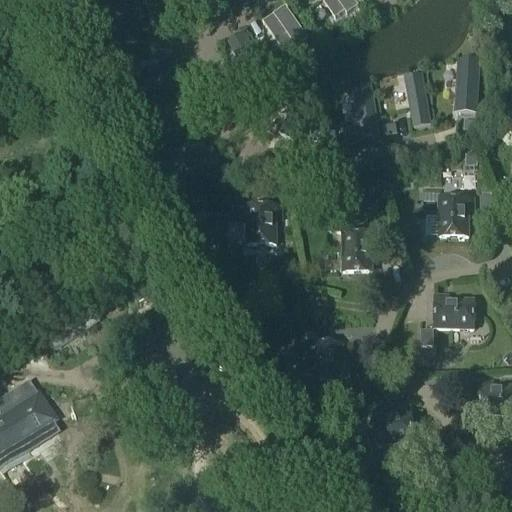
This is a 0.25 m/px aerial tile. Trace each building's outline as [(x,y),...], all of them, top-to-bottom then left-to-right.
[(134,0),(114,0),(117,4),(124,16),(131,28),(133,27),(145,20),(137,6),(134,0)] [(137,0),(148,17),(168,5),(165,0),(137,0)] [(357,10),(350,1),(349,0),(319,0),(321,3),(328,12),(335,22),(344,16),(346,18),(356,11),(357,10)] [(270,36),(277,45),(283,55),(293,48),(295,51),(305,44),(306,43),(301,35),(293,23),(285,12),(274,19),(263,26),(270,36)] [(249,47),(243,37),(228,46),(232,53),(239,64),(246,75),(254,86),(268,78),(268,77),(262,67),(256,57),(249,47)] [(116,61),(120,71),(129,68),(125,58),(116,61)] [(457,114),(475,115),(476,103),(477,91),(478,79),(479,66),(473,66),(457,65),(457,77),(459,78),(458,90),(457,102),(457,114)] [(130,82),(119,86),(125,103),(136,99),(148,95),(159,91),(171,87),(164,69),(153,73),(141,78),(130,82)] [(424,92),(421,80),(405,83),(407,96),(409,109),(412,122),(413,131),(430,128),(428,116),(426,104),(424,92)] [(373,106),(370,90),(354,93),(356,106),(358,119),(360,131),(362,140),(378,138),(376,122),(373,106)] [(310,117),(318,103),(315,102),(303,95),(296,108),(288,122),(280,136),(295,144),(303,131),(310,117)] [(140,128),(143,137),(146,145),(158,141),(169,137),(180,133),(192,128),(185,111),(174,115),(163,119),(151,124),(140,128)] [(385,140),(396,138),(394,129),(384,130),(385,140)] [(174,163),(161,167),(163,177),(166,185),(179,181),(191,178),(204,174),(217,171),(212,153),(199,156),(186,160),(174,163)] [(464,159),(464,171),(476,171),(476,159),(464,159)] [(438,220),(438,241),(453,241),(468,241),(468,229),(468,217),(473,217),(473,202),(472,202),(456,202),(440,202),(438,202),(438,204),(438,205),(438,215),(438,220)] [(246,236),(246,249),(261,249),(276,249),(276,237),(276,224),(281,224),(281,210),(269,210),(258,210),(249,210),(246,210),(246,211),(246,224),(246,226),(246,230),(246,233),(246,236)] [(342,264),(342,277),(357,277),(372,277),(372,265),(372,252),(377,252),(377,238),(365,238),(354,238),(342,238),(342,251),(342,252),(342,258),(342,264)] [(434,322),(434,333),(435,333),(448,333),(452,333),(460,333),(474,333),(473,318),(473,304),(460,304),(447,304),(447,298),(437,298),(434,298),(434,310),(434,322)] [(56,319),(44,303),(35,309),(54,337),(48,340),(56,352),(91,328),(83,317),(64,330),(56,319)] [(203,373),(172,319),(152,330),(182,384),(203,373)] [(307,374),(307,385),(322,386),(337,386),(337,373),(337,361),(341,361),(342,347),(337,347),(324,347),(311,347),(307,347),(307,348),(307,349),(307,360),(307,362),(307,374)] [(0,411),(5,420),(0,422),(0,468),(5,469),(22,458),(25,448),(21,442),(51,423),(28,386),(0,404),(0,411)] [(479,419),(479,420),(493,420),(494,420),(497,420),(505,420),(511,420),(511,390),(505,391),(492,391),(492,386),(479,386),(479,397),(479,409),(479,419)] [(390,419),(372,419),(372,434),(372,449),(383,449),(394,449),(397,449),(411,448),(411,433),(411,419),(411,413),(396,413),(397,419),(390,419)]
